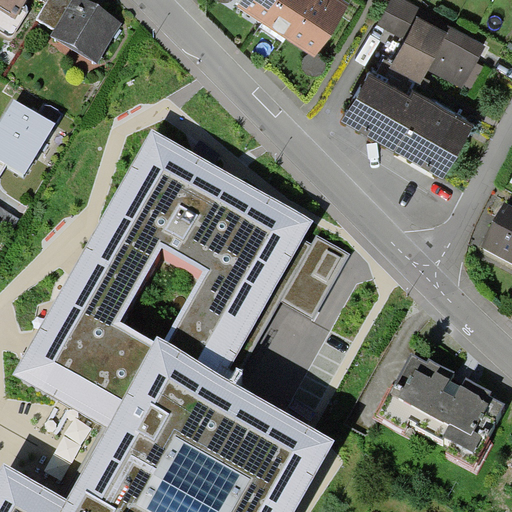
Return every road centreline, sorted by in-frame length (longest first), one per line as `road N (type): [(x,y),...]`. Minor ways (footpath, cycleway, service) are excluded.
road 1 (residential): [(425,273),(153,0)]
road 2 (residential): [(425,273),(442,255),(511,114)]
road 3 (residential): [(511,358),(425,273)]
